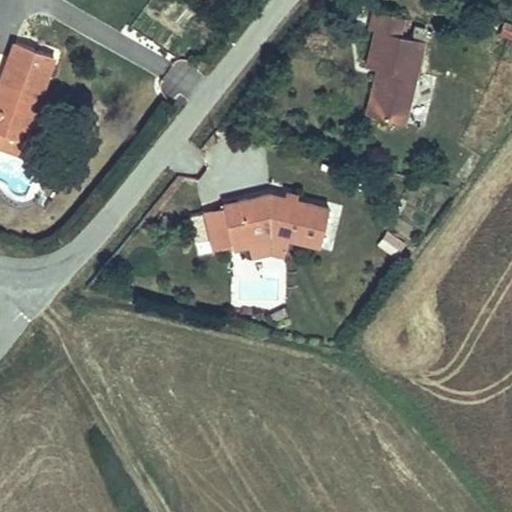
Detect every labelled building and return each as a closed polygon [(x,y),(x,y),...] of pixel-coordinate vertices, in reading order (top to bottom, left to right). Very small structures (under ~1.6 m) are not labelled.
[(379,70),(368,112),(414,124),(434,43),(408,36),(413,14),(379,6),(373,29),(383,31),(374,68),(379,70)] [(0,100),(0,136),(30,147),(43,109),(59,59),(19,45),(0,100)] [(43,109),(30,147),(40,152),(53,113),(43,109)] [(327,246),(334,209),(274,195),(228,208),(229,212),(239,246),(240,251),(258,246),(256,241),(278,235),(294,239),(327,246)] [(239,246),(229,212),(212,217),(222,251),(239,246)] [(376,243),(395,257),(405,243),(385,229),(376,243)] [(291,256),(294,239),(278,235),(256,241),(258,246),(261,258),(278,253),(291,256)]
